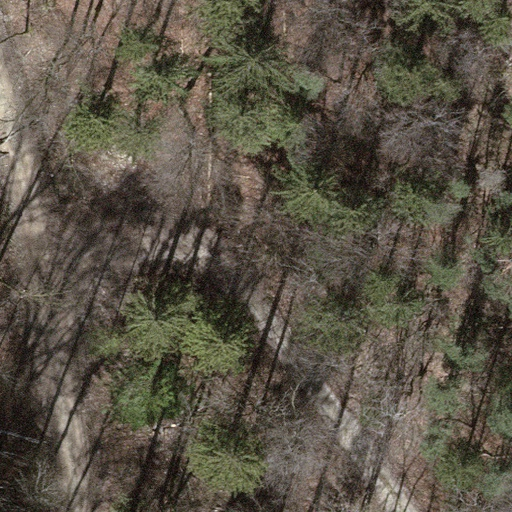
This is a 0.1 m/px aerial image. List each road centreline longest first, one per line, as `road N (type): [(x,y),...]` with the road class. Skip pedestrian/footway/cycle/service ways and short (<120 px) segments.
road 1 (track): [(418,511),(246,263),(168,241),(64,273)]
road 2 (track): [(0,51),(64,273),(80,511)]
